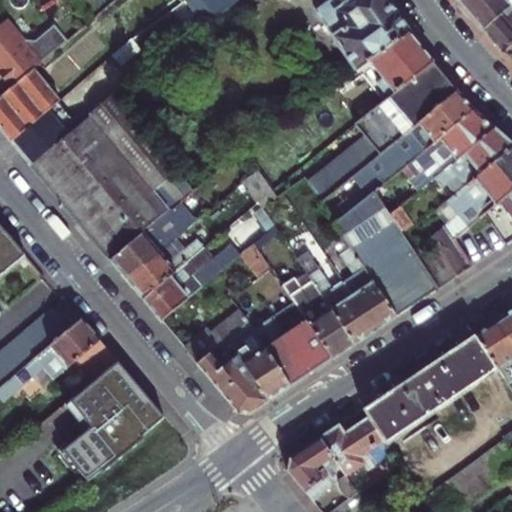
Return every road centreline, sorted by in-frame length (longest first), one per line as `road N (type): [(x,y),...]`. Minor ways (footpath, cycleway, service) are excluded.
road 1 (residential): [(236,458),(0,181)]
road 2 (tertiary): [(236,458),(511,277)]
road 3 (tertiary): [(424,0),(511,106)]
